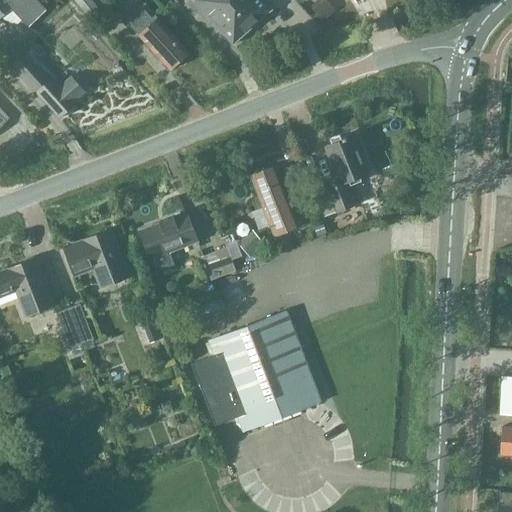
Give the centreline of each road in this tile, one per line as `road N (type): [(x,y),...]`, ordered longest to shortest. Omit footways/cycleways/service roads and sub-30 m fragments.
road 1 (unclassified): [(0,209),(398,57),(465,48)]
road 2 (tertiary): [(435,511),(465,48)]
